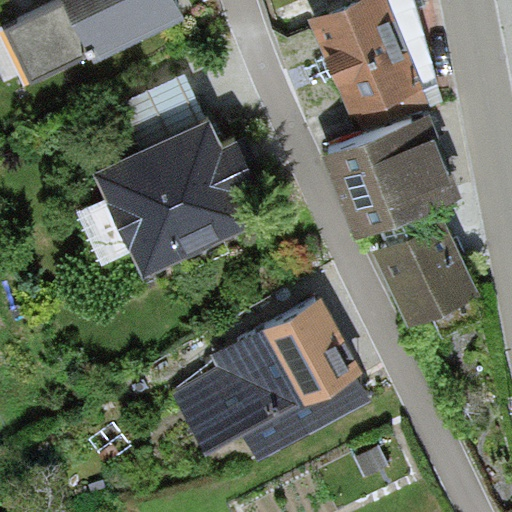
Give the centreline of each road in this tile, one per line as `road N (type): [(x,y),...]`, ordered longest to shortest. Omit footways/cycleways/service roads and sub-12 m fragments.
road 1 (unclassified): [(232,0),(370,328),(468,511)]
road 2 (residential): [(511,214),(471,0)]
